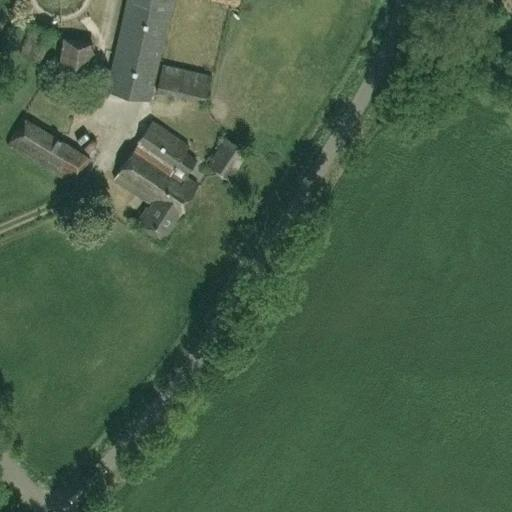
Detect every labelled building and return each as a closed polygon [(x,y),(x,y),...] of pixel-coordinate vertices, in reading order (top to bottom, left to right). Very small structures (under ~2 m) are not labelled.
[(126,0),(106,90),(149,100),(171,0),(126,0)] [(87,83),(94,44),(59,38),(56,77),(87,83)] [(161,62),(155,93),(205,104),(211,74),(161,62)] [(71,183),(77,175),(90,156),(24,116),(7,145),(12,148),(71,183)] [(114,178),(149,202),(152,204),(145,215),(142,213),(139,219),(141,220),(138,225),(161,240),(174,220),(197,184),(185,176),(196,159),(184,151),(188,145),(152,121),(114,178)] [(229,181),(248,152),(225,138),(205,165),(229,181)]
